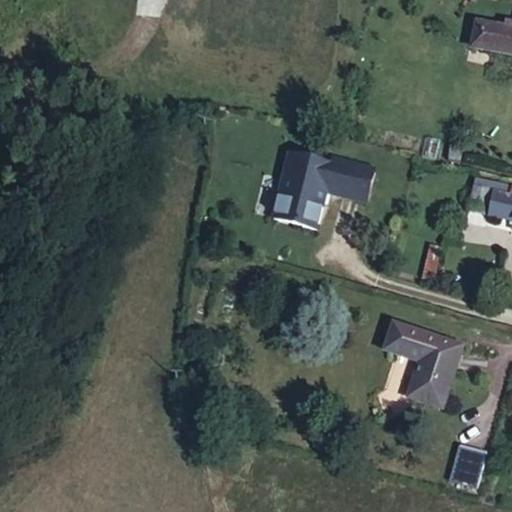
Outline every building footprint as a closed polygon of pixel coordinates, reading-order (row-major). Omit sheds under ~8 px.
[(474,58),(511,65),(511,36),(481,29),(474,58)] [(366,202),(376,164),(289,142),(271,214),(318,226),(327,192),(366,202)] [(479,181),(472,206),(488,210),(495,184),(479,181)] [(511,188),(501,186),(494,211),(493,214),(511,218),(511,188)] [(442,409),(453,364),(445,362),(451,340),(388,323),(382,349),(416,357),(406,398),(442,409)] [(445,362),(453,364),(459,342),(451,340),(445,362)]
